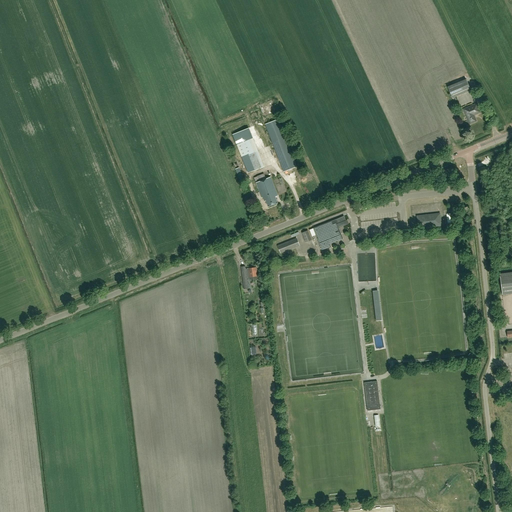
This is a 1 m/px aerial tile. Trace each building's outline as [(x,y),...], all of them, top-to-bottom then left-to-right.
[(466,79),(447,87),(452,98),(471,90),(466,79)] [(465,111),(470,123),(476,121),(473,115),(480,112),(476,104),(467,108),(468,110),(465,111)] [(284,171),(296,167),(278,120),(266,124),(284,171)] [(236,145),(252,139),(248,128),(232,135),(236,145)] [(275,197),(278,196),(270,177),(266,179),(264,174),(262,175),(273,205),(278,203),(275,197)] [(262,175),(257,176),(254,178),(256,182),(262,198),(263,197),(264,201),(266,201),(268,207),(273,205),(262,175)] [(344,216),(313,228),(322,250),(331,247),(328,239),(341,234),(338,225),(346,221),(344,216)] [(419,228),(441,225),(440,216),(428,218),(427,216),(418,217),(419,228)] [(306,242),(312,240),(308,230),(302,233),(306,242)] [(281,253),(299,245),(297,238),(278,246),(281,253)] [(247,281),(249,280),(258,279),(257,276),(256,268),(248,269),(245,269),(245,266),(241,267),(244,289),(248,289),(247,281)] [(511,272),(500,274),(502,295),(511,293),(511,272)] [(377,290),(373,291),(376,321),(381,320),(377,290)] [(381,409),(380,403),(377,381),(364,382),(368,411),(381,409)]
